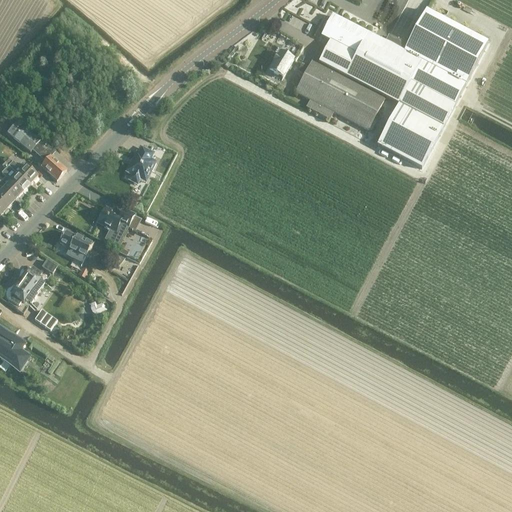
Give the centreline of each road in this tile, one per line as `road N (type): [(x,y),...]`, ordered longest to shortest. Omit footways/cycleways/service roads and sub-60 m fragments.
road 1 (tertiary): [(0,260),(178,75),(275,0)]
road 2 (track): [(438,0),(499,30),(463,101),(511,126)]
